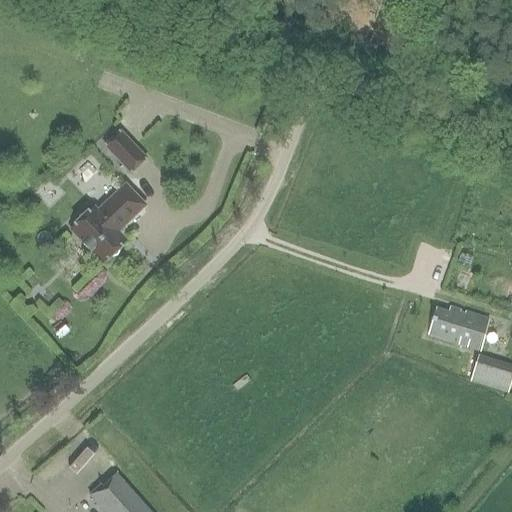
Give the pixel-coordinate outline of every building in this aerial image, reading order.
[(148,159),(120,129),(103,145),(130,175),(148,159)] [(125,226),(145,206),(126,186),(98,212),(95,209),(72,231),(83,243),(82,244),(91,253),(92,252),(103,264),(106,261),(118,256),(123,245),(126,242),(116,230),(123,224),(125,226)] [(474,259),(463,254),(459,264),(470,268),(474,259)] [(481,351),(490,320),(465,313),(465,315),(460,314),(461,311),(450,308),(449,313),(437,309),(429,336),(481,351)] [(470,383),(508,395),(511,382),(511,365),(478,356),(470,383)] [(82,460),(64,476),(70,484),(89,467),(82,460)] [(150,511),(117,475),(104,487),(102,485),(90,496),(104,511),(150,511)]
